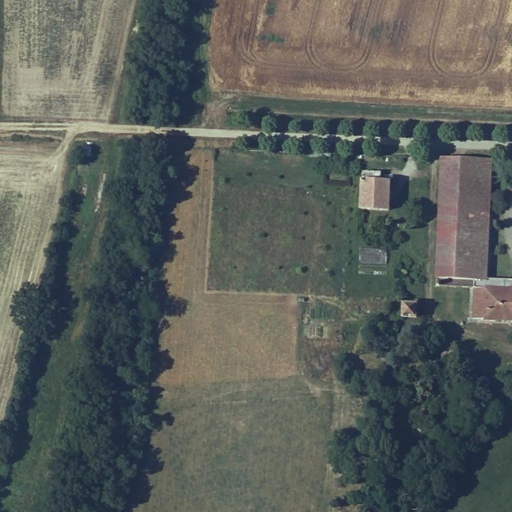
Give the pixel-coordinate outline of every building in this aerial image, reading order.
[(491,160),(443,159),(439,277),(487,278),(491,160)] [(363,169),(363,208),(394,208),(394,180),(385,180),(384,169),(363,169)] [(361,249),(360,263),(386,264),(387,249),(361,249)] [(473,286),(472,320),(500,321),(511,321),(511,287),(511,288),(473,286)] [(401,301),(400,317),(416,318),(417,301),(401,301)]
